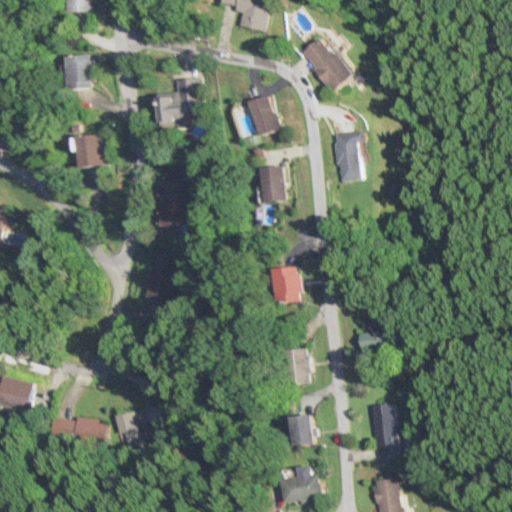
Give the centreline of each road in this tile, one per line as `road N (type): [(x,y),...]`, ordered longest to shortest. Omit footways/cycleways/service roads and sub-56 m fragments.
road 1 (residential): [(121,16),(288,67),(306,82),(349,458),(347,485),(330,511)]
road 2 (residential): [(121,0),(136,200),(109,343),(99,357),(69,365),(0,344)]
road 3 (residential): [(0,160),(67,212),(119,280)]
